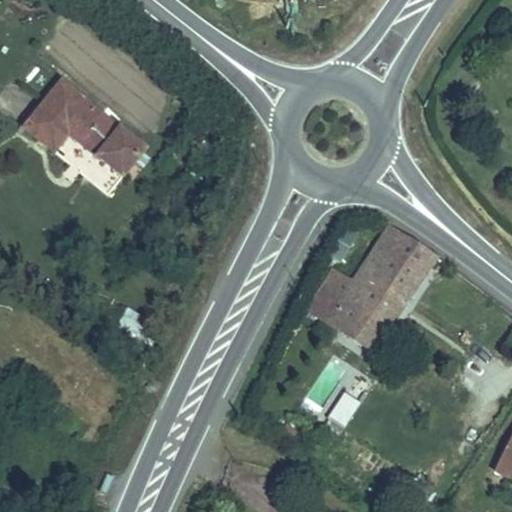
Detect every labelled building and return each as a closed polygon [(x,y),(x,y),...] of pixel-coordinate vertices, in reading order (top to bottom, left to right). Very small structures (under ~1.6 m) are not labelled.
[(117,135),(56,88),(18,136),(48,160),(64,140),(96,164),(119,182),(141,153),(117,135)] [(438,256),(392,221),(375,247),(353,281),(334,269),(308,311),(375,352),(438,256)] [(356,234),(334,269),(353,281),(375,247),(356,234)] [(375,352),(341,331),(328,352),(364,372),(375,352)] [(344,429),(360,402),(343,392),(327,419),(344,429)] [(511,445),(496,477),(511,484),(511,445)]
